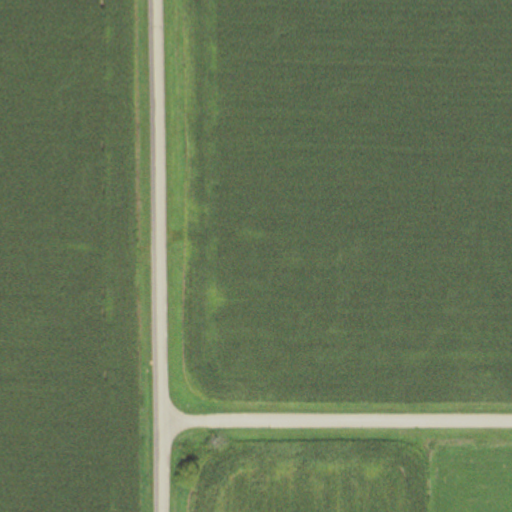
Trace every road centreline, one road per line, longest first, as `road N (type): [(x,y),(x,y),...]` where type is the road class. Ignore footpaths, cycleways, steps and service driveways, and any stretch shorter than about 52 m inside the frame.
road 1 (residential): [(155,511),(153,0)]
road 2 (residential): [(156,423),(511,421)]
